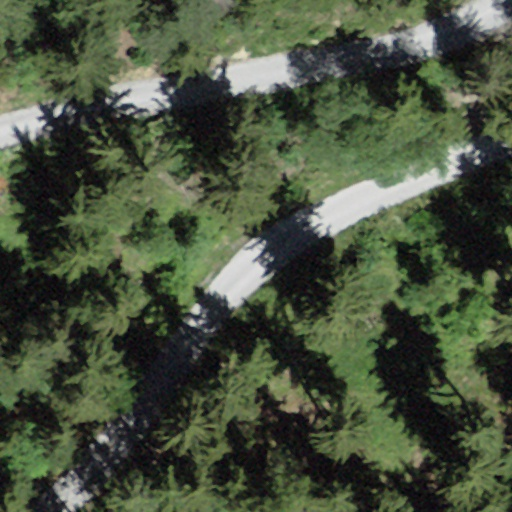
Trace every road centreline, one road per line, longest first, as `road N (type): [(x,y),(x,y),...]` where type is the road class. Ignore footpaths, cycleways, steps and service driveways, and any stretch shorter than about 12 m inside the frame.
road 1 (residential): [(4,511),(263,259),(360,204),(511,145)]
road 2 (residential): [(499,0),(445,35),(189,84),(0,132)]
